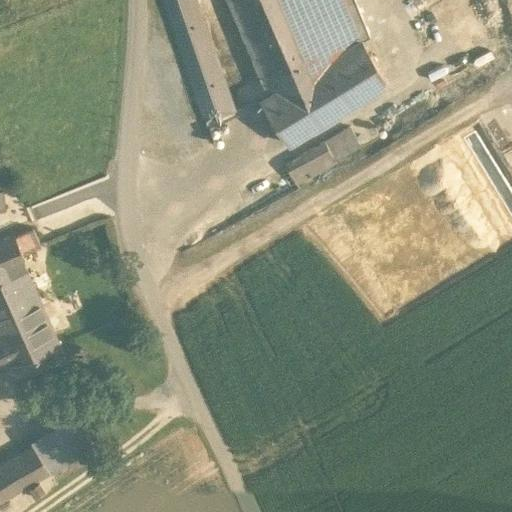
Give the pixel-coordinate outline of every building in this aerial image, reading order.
[(163,0),(205,120),(233,108),(194,0),(163,0)] [(294,0),(229,0),(271,96),(324,64),(294,0)] [(294,0),(324,64),(362,43),(369,38),(353,0),(294,0)] [(434,0),(418,9),(433,37),(497,1),(498,0),(434,0)] [(433,37),(445,55),(507,19),(497,1),(433,37)] [(445,55),(418,70),(439,106),(511,65),(511,27),(507,19),(445,55)] [(324,64),(271,96),(262,103),(288,145),(385,82),(362,43),(324,64)] [(350,127),(285,166),(297,186),(336,163),(334,160),(360,145),(350,127)] [(8,197),(0,197),(0,220),(9,220),(8,197)] [(34,229),(16,236),(23,255),(41,247),(34,229)] [(16,236),(0,243),(0,281),(25,270),(20,259),(24,257),(23,255),(16,236)] [(58,347),(25,270),(0,281),(0,352),(5,365),(8,370),(58,347)] [(69,423),(0,466),(0,502),(86,448),(69,423)]
